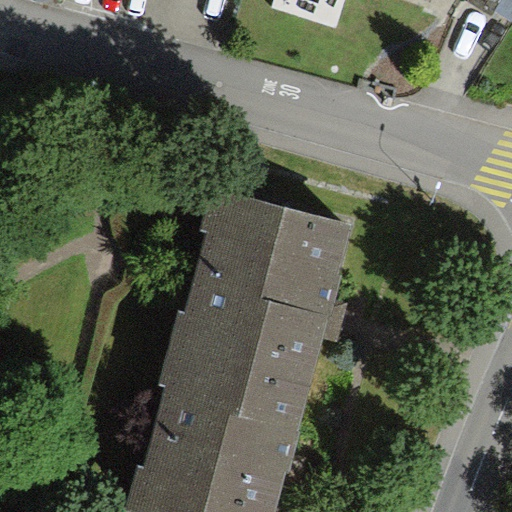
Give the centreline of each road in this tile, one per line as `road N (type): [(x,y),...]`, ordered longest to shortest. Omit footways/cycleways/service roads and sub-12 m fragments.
road 1 (residential): [(0,34),(511,180)]
road 2 (residential): [(465,511),(511,392)]
